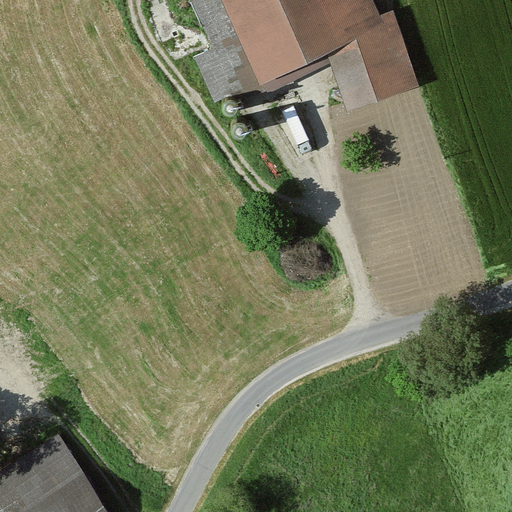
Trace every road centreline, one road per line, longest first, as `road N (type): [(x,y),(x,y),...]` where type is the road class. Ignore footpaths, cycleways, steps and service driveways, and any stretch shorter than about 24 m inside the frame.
road 1 (unclassified): [(179,511),(226,427),(278,376),(323,353),(511,293)]
road 2 (track): [(141,511),(0,353)]
